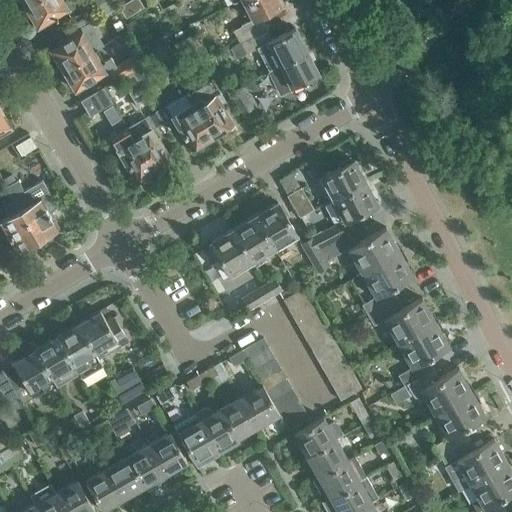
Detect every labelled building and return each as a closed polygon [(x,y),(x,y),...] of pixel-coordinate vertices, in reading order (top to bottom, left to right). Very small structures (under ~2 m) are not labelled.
[(34,0),(26,5),(26,6),(26,9),(30,16),(32,17),(37,25),(54,16),(55,18),(75,6),(72,0),(34,0)] [(80,0),(77,2),(79,6),(84,13),(93,8),(106,0),(80,0)] [(112,0),(106,0),(93,8),(84,13),(89,23),(117,7),(112,0)] [(125,18),(144,6),(139,0),(128,0),(118,6),(125,18)] [(282,5),(279,0),(242,0),(253,19),(234,29),(240,42),(245,39),(266,29),(267,28),(261,15),(282,5)] [(280,64),(307,50),(295,27),(271,39),(266,29),(245,39),(240,42),(246,53),(257,47),(260,52),(271,46),(280,64)] [(93,51),(80,29),(67,37),(68,39),(52,48),(57,57),(56,60),(59,66),(62,66),(63,69),(93,51)] [(192,33),(171,45),(177,54),(197,42),(192,33)] [(318,73),(307,50),(280,64),(291,87),(318,73)] [(106,74),(93,51),(63,69),(64,71),(64,74),(67,79),(70,80),(75,89),(92,79),(93,81),(106,74)] [(120,77),(132,70),(142,64),(148,61),(141,51),(109,70),(115,80),(120,77)] [(137,79),(142,88),(148,98),(159,91),(142,64),(132,70),(137,79)] [(137,79),(132,70),(120,77),(137,105),(148,98),(142,88),(137,79)] [(186,93),(212,137),(232,125),(231,123),(233,122),(226,110),(224,111),(221,104),(226,101),(212,77),(186,93)] [(231,93),(243,114),(254,107),(242,86),(231,93)] [(89,116),(91,115),(112,103),(103,87),(80,100),(89,116)] [(172,115),(184,136),(191,149),(195,147),(197,148),(206,142),(207,139),(212,137),(186,93),(156,111),(162,121),(172,115)] [(156,111),(127,127),(153,171),(157,169),(160,170),(167,166),(168,163),(171,161),(151,128),(162,121),(156,111)] [(0,136),(9,131),(8,129),(9,128),(0,112),(0,136)] [(153,171),(127,127),(109,138),(116,150),(118,150),(129,169),(128,170),(134,180),(135,179),(136,181),(153,171)] [(8,147),(0,150),(0,163),(5,175),(19,169),(8,147)] [(325,189),(330,199),(366,181),(354,158),(322,175),(328,187),(325,189)] [(291,172),(280,179),(287,194),(299,186),(291,172)] [(6,187),(14,201),(36,240),(44,235),(47,236),(55,232),(55,229),(57,228),(48,213),(56,206),(56,207),(57,206),(45,187),(44,187),(45,188),(33,195),(36,200),(30,204),(18,183),(18,180),(6,187)] [(312,235),(319,248),(346,233),(340,222),(377,203),(366,181),(330,199),(331,200),(323,205),(333,225),(320,232),(320,231),(312,235)] [(288,196),(299,215),(312,208),(301,188),(288,196)] [(36,240),(14,201),(4,206),(10,216),(0,222),(12,242),(10,243),(15,251),(17,250),(17,251),(18,251),(21,252),(28,247),(28,245),(36,240)] [(255,215),(276,251),(287,244),(284,241),(297,234),(277,202),(255,215)] [(233,228),(253,260),(264,253),(266,256),(276,251),(255,215),(233,228)] [(349,231),(346,233),(319,248),(326,260),(347,248),(360,272),(399,250),(386,226),(356,243),(349,231)] [(253,260),(233,228),(211,241),(212,242),(207,245),(215,260),(220,257),(230,273),(243,266),(244,269),(255,263),(253,260)] [(329,264),(326,260),(319,248),(312,235),(300,243),(316,271),(329,264)] [(367,314),(397,297),(391,287),(413,275),(399,250),(360,272),(374,296),(361,303),(367,314)] [(267,283),(272,293),(281,288),(275,278),(267,283)] [(272,293),(267,283),(242,297),(248,308),(272,293)] [(283,298),(289,308),(310,296),(304,286),(283,298)] [(295,318),(316,306),(310,296),(289,308),(295,318)] [(402,307),(397,297),(367,314),(373,324),(383,318),(397,343),(435,321),(422,296),(402,307)] [(295,318),(300,328),(321,316),(316,306),(295,318)] [(78,323),(98,357),(109,351),(106,345),(125,334),(114,315),(106,320),(100,309),(98,310),(99,311),(79,323),(79,322),(78,323)] [(321,316),(300,328),(306,338),(327,326),(321,316)] [(397,374),(403,385),(433,368),(427,358),(449,345),(435,321),(397,343),(407,361),(410,367),(397,374)] [(98,357),(78,323),(77,323),(77,324),(58,335),(57,335),(56,335),(73,364),(81,378),(102,366),(98,357)] [(306,338),(312,348),(333,336),(327,326),(306,338)] [(73,364),(56,335),(56,336),(36,349),(35,348),(52,377),(73,364)] [(248,358),(269,346),(263,336),(242,348),(247,356),(248,358)] [(333,336),(312,348),(318,358),(339,346),(333,336)] [(275,356),(269,346),(248,358),(254,369),(267,361),(275,356)] [(318,358),(323,368),(344,356),(339,346),(318,358)] [(52,377),(35,348),(34,349),(15,361),(14,360),(13,361),(18,369),(7,376),(19,397),(22,402),(44,389),(41,384),(52,377)] [(233,364),(247,356),(242,348),(228,356),(233,364)] [(275,356),(267,361),(254,369),(260,378),(280,366),(275,356)] [(344,356),(323,368),(329,378),(350,366),(344,356)] [(199,372),(204,381),(218,373),(213,364),(199,372)] [(116,390),(139,377),(133,366),(110,379),(116,390)] [(286,376),(280,366),(260,378),(263,383),(265,388),(286,376)] [(329,378),(335,388),(356,377),(350,366),(329,378)] [(424,397),(433,413),(471,391),(458,367),(438,378),(433,368),(403,385),(409,395),(412,393),(414,396),(422,398),(424,397)] [(204,381),(199,372),(186,380),(191,388),(204,381)] [(19,397),(7,376),(0,380),(0,388),(9,403),(19,397)] [(292,386),(286,376),(265,388),(271,399),(292,386)] [(122,401),(145,388),(139,377),(116,390),(122,401)] [(356,377),(335,388),(341,399),(362,387),(356,377)] [(263,383),(241,396),(258,425),(279,413),(276,408),(271,399),(265,388),(263,383)] [(155,394),(160,402),(174,394),(169,386),(155,394)] [(298,396),(292,386),(271,399),(276,408),(298,396)] [(433,444),(439,455),(469,438),(463,428),(485,416),(471,391),(433,413),(447,437),(433,444)] [(358,395),(350,400),(358,414),(366,409),(358,395)] [(241,396),(220,408),(237,437),(258,425),(241,396)] [(303,407),(298,396),(276,408),(279,413),(282,419),(303,407)] [(149,397),(136,405),(140,413),(154,406),(149,397)] [(205,407),(195,412),(219,454),(240,442),(237,437),(220,408),(212,412),(209,408),(206,410),(205,407)] [(309,417),(303,407),(282,419),(288,429),(309,417)] [(89,421),(88,419),(82,408),(72,413),(80,427),(89,421)] [(118,411),(105,418),(109,427),(123,419),(118,411)] [(219,454),(195,412),(173,425),(197,467),(219,454)] [(327,424),(322,416),(293,433),(306,454),(335,438),(342,433),(341,431),(341,430),(336,422),(332,420),(327,424)] [(378,431),(370,417),(363,422),(371,436),(378,431)] [(91,426),(93,429),(96,435),(109,427),(105,418),(91,426)] [(0,447),(11,441),(0,421),(0,447)] [(29,431),(30,434),(37,444),(45,440),(37,426),(29,431)] [(169,431),(147,444),(164,473),(186,461),(169,431)] [(474,448),(469,438),(439,455),(445,465),(455,459),(469,484),(508,461),(494,437),(474,448)] [(64,446),(69,454),(83,446),(78,438),(64,446)] [(318,475),(347,459),(335,438),(306,454),(318,475)] [(390,452),(382,438),(374,443),(382,457),(390,452)] [(4,450),(9,458),(23,450),(18,441),(4,450)] [(147,444),(126,456),(143,485),(164,473),(147,444)] [(0,462),(9,458),(4,450),(0,451),(0,462)] [(366,476),(354,455),(347,459),(318,475),(312,478),(320,491),(325,488),(329,495),(324,498),(324,499),(366,476)] [(126,456),(105,468),(122,497),(143,485),(126,456)] [(402,473),(394,459),(386,464),(394,478),(402,473)] [(511,491),(511,469),(508,461),(469,484),(478,499),(472,502),(476,511),(474,511),(497,511),(504,508),(499,499),(511,491)] [(84,480),(100,510),(122,497),(105,468),(84,480)] [(366,476),(324,499),(331,511),(332,511),(337,509),(338,511),(351,511),(371,500),(378,497),(366,476)] [(76,479),(55,491),(66,511),(87,511),(93,509),(76,479)] [(414,494),(406,480),(398,485),(406,499),(414,494)] [(66,511),(55,491),(34,504),(38,511),(66,511)] [(351,511),(377,511),(371,500),(351,511)]
